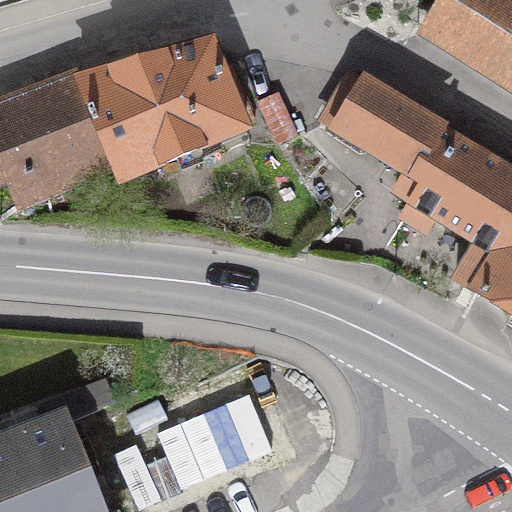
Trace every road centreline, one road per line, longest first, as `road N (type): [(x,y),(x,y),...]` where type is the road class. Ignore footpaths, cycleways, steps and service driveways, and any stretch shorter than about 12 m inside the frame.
road 1 (primary): [(511,417),(325,312),(203,284),(0,267)]
road 2 (residential): [(260,0),(511,158)]
road 3 (residential): [(0,61),(218,0)]
